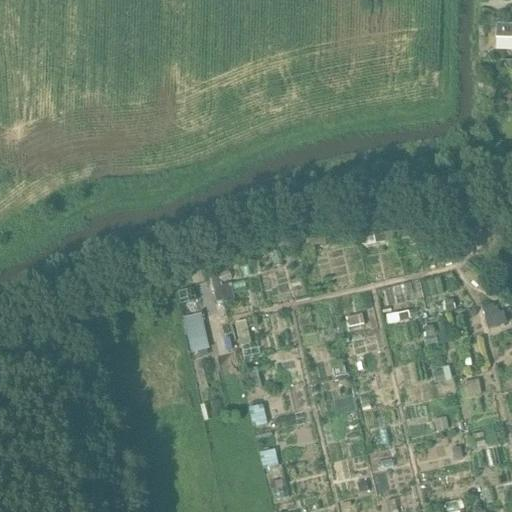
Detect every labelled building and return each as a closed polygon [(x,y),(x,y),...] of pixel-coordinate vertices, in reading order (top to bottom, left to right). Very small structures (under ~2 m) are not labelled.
[(511,24),(496,24),(495,38),(511,38),(511,24)] [(484,306),(490,329),(508,324),(502,302),(484,306)] [(193,353),(212,348),(203,313),(184,318),(193,353)] [(238,322),(243,345),(253,344),(249,320),(238,322)] [(406,511),(404,499),(389,501),(390,511),(406,511)]
